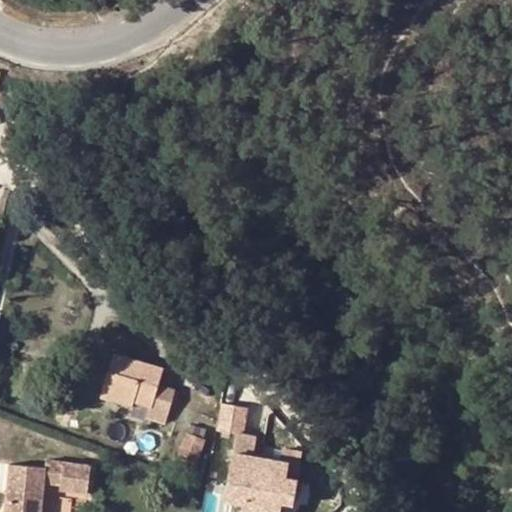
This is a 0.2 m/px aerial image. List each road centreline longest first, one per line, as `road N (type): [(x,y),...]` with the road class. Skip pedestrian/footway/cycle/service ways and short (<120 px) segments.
road 1 (track): [(348,488),(230,361),(0,162)]
road 2 (tertiary): [(0,28),(51,45),(88,43),(195,0)]
road 3 (track): [(0,162),(19,195),(0,290)]
